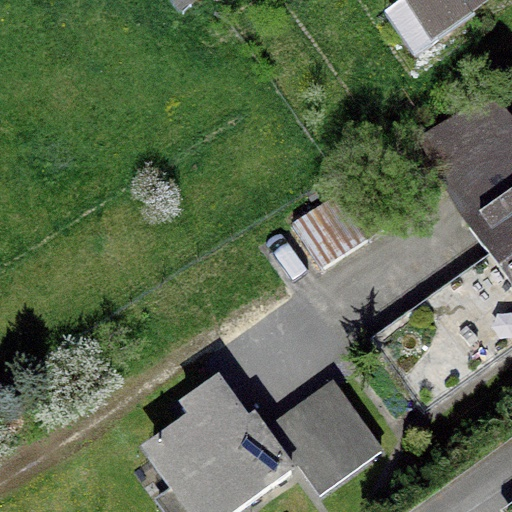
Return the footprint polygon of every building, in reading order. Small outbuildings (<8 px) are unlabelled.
[(402,0),(428,37),(481,0),(402,0)] [(452,193),(511,155),(511,138),(489,102),(421,144),(452,193)] [(511,198),(465,232),(511,296),(511,198)] [(317,274),(362,245),(333,200),(287,228),(317,274)] [(370,348),(417,413),(511,345),(511,326),(474,274),(370,348)] [(184,511),(241,511),(294,475),(234,390),(144,453),(184,511)]
